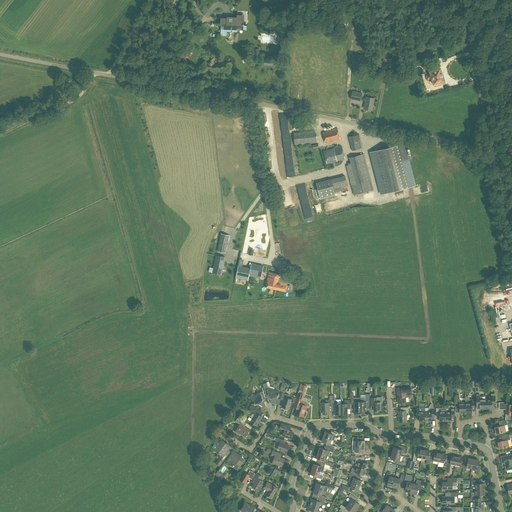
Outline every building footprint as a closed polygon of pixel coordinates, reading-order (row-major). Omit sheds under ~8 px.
[(237,32),(237,29),(246,29),(247,12),(237,12),(237,17),(225,17),(225,18),(221,18),(220,36),(227,36),(227,31),(237,32)] [(387,62),(387,63),(382,63),(382,67),(389,67),(389,70),(393,69),(396,69),(396,66),(393,66),(393,63),(389,63),(389,62),(392,62),(392,59),(383,59),(383,62),(387,62)] [(429,72),(430,74),(426,76),(427,80),(431,78),(433,85),(434,84),(435,87),(444,84),(443,82),(444,81),(442,77),(443,76),(442,73),(441,73),(440,69),(429,72)] [(361,101),(362,93),(352,91),(350,100),(361,101)] [(372,110),(374,98),(366,97),(365,106),(366,106),(366,109),(372,110)] [(325,143),(340,139),(337,128),(322,132),(325,143)] [(314,131),(308,132),(293,134),(295,146),(316,143),(314,131)] [(352,151),(362,148),(358,134),(349,137),(352,151)] [(381,194),(414,185),(404,144),(370,152),(381,194)] [(327,164),(345,159),(342,146),(323,151),(327,164)] [(353,195),(373,190),(363,154),(349,158),(351,164),(346,166),(353,195)] [(320,199),(335,195),(333,189),(347,186),(345,176),(316,184),(320,199)] [(291,225),(298,223),(295,212),(288,214),(291,225)] [(229,236),(221,234),(218,251),(226,253),(229,236)] [(225,257),(216,256),(213,273),(221,275),(225,257)] [(263,266),(257,265),(256,271),(250,269),(249,276),(257,278),(258,274),(261,274),(263,266)] [(250,269),(250,268),(238,266),(236,278),(248,280),(249,276),(250,269)] [(269,272),(266,287),(285,291),(287,283),(280,281),(280,280),(281,275),(269,272)] [(267,383),(262,384),(263,388),(267,399),(270,400),(271,404),(273,404),(275,404),(278,405),(280,399),(277,398),(278,395),(279,395),(277,391),(274,390),(274,388),(270,386),(268,386),(267,383)] [(411,388),(405,388),(397,388),(398,403),(406,403),(405,396),(411,395),(411,388)] [(302,392),(299,390),(298,392),(294,407),(297,408),(295,414),(303,417),(305,410),(306,410),(308,403),(302,402),(304,394),(302,393),(302,392)] [(264,408),(266,406),(264,402),(266,400),(263,391),(260,392),(257,393),(253,400),(254,404),(255,404),(262,408),(264,408)] [(289,409),(292,399),(287,398),(288,395),(282,393),(280,399),(283,400),(281,407),(289,409)] [(479,394),(476,394),(476,403),(479,403),(479,408),(479,409),(485,409),(485,399),(482,399),(482,396),(479,396),(479,394)] [(465,413),(465,403),(461,403),(461,401),(459,401),(459,395),(456,395),(456,407),(459,407),(459,413),(465,413)] [(341,414),(341,404),(337,404),(337,401),(335,400),(335,396),(331,396),(331,400),(332,406),(334,406),(335,414),(341,414)] [(465,403),(465,413),(471,412),(471,406),(474,406),(474,399),(469,399),(469,397),(468,396),(465,396),(465,403)] [(489,399),(485,399),(485,409),(492,409),(492,405),(491,403),(494,403),(494,397),(491,397),(491,396),(489,396),(489,399)] [(360,411),(360,402),(360,397),(353,398),(354,399),(351,399),(351,405),(354,405),(354,411),(360,411)] [(360,402),(360,411),(366,411),(366,404),(369,404),(369,398),(366,398),(366,397),(360,397),(360,402)] [(380,410),(380,403),(382,403),(382,397),(370,398),(371,404),(371,406),(374,406),(374,410),(380,410)] [(329,406),(332,406),(331,400),(326,400),(326,403),(321,403),(321,411),(323,411),(323,414),(329,414),(329,406)] [(341,404),(341,414),(347,414),(347,406),(350,406),(349,400),(344,400),(344,404),(341,404)] [(425,411),(425,421),(431,421),(431,415),(434,415),(434,408),(431,404),(428,408),(428,411),(425,411)] [(454,415),(454,406),(448,406),(448,411),(445,411),(445,421),(451,421),(451,415),(454,415)] [(400,408),(400,411),(398,411),(399,422),(406,422),(406,413),(408,413),(408,407),(400,408)] [(419,421),(425,421),(425,411),(425,407),(416,407),(416,415),(419,415),(419,421)] [(445,421),(445,411),(445,408),(436,408),(436,415),(439,415),(439,421),(445,421)] [(256,426),(262,417),(261,416),(263,413),(256,409),(252,414),(254,415),(250,422),(256,426)] [(237,417),(235,421),(240,424),(235,431),(239,434),(240,433),(244,437),(249,430),(244,427),(247,423),(237,417)] [(496,434),(506,432),(504,425),(507,425),(506,420),(504,420),(499,421),(500,426),(494,427),(496,434)] [(279,428),(284,430),(282,436),(291,439),(293,433),(287,430),(288,427),(281,424),(279,428)] [(325,432),(323,437),(331,439),(333,440),(336,433),(331,431),(330,433),(325,432)] [(502,436),(503,441),(498,442),(499,449),(509,447),(508,440),(510,440),(509,434),(502,436)] [(330,444),(331,439),(323,437),(321,442),(327,443),(326,446),(333,449),(334,446),(330,444)] [(287,452),(289,445),(282,443),(283,440),(276,438),(275,441),(280,442),(277,448),(287,452)] [(355,446),(365,446),(365,441),(359,441),(359,438),(352,438),(352,440),(355,440),(355,446)] [(217,440),(212,448),(215,450),(218,452),(218,453),(220,454),(222,455),(215,463),(219,467),(229,453),(226,450),(229,447),(221,441),(220,443),(217,440)] [(392,453),(401,455),(401,452),(406,454),(407,451),(408,448),(401,446),(399,445),(398,448),(394,447),(392,453)] [(317,453),(325,455),(327,450),(329,451),(330,448),(325,446),(324,449),(319,447),(317,453)] [(365,446),(355,446),(355,451),(352,451),(352,454),(359,454),(359,451),(365,452),(365,451),(366,451),(366,450),(366,447),(366,446),(365,446)] [(422,458),(423,449),(418,448),(418,450),(415,450),(414,455),(412,461),(415,462),(416,457),(422,458)] [(429,464),(430,461),(430,458),(427,458),(429,450),(423,449),(422,458),(427,459),(426,464),(429,464)] [(284,463),(285,460),(284,459),(278,457),(279,453),(272,451),(271,456),(274,457),(272,463),(277,465),(278,464),(281,465),(283,463),(284,463)] [(438,462),(440,452),(435,451),(433,459),(430,458),(430,461),(433,462),(433,461),(438,462)] [(445,471),(447,461),(444,461),(446,454),(440,452),(438,462),(444,463),(442,469),(445,469),(445,471)] [(316,458),(317,458),(316,461),(315,461),(325,464),(332,467),(333,464),(328,462),(329,460),(327,459),(328,456),(325,455),(317,453),(316,458)] [(399,461),(401,455),(392,453),(390,458),(396,460),(396,463),(403,465),(404,462),(399,461)] [(230,464),(230,463),(237,468),(244,459),(237,454),(234,458),(231,456),(227,462),(230,464)] [(502,463),(504,463),(506,470),(511,468),(511,454),(501,457),(502,463)] [(455,465),(457,456),(451,455),(450,462),(447,461),(445,471),(448,472),(449,465),(450,464),(455,465)] [(463,468),(464,465),(461,464),(462,457),(457,456),(455,465),(460,466),(460,467),(463,468)] [(357,466),(365,469),(367,464),(362,462),(362,457),(356,457),(355,460),(356,460),(355,463),(358,464),(357,466)] [(472,468),(473,459),(468,458),(467,465),(464,465),(463,468),(463,471),(466,471),(467,467),(472,468)] [(480,468),(477,467),(479,460),(473,459),(472,468),(471,470),(476,471),(476,473),(479,474),(480,468)] [(325,464),(315,461),(314,464),(314,463),(312,469),(320,471),(322,472),(324,467),(325,464)] [(365,470),(365,469),(357,466),(356,469),(352,468),(351,471),(350,473),(357,476),(358,473),(363,475),(364,474),(364,475),(366,474),(367,471),(366,470),(365,470)] [(320,471),(312,469),(310,474),(314,475),(313,478),(321,481),(322,476),(318,474),(320,471)] [(250,470),(248,474),(244,472),(240,480),(245,483),(248,477),(252,479),(255,473),(250,470)] [(392,487),(395,478),(389,476),(390,472),(387,471),(386,478),(389,479),(387,486),(392,487)] [(251,482),(254,484),(252,487),(259,491),(262,485),(261,484),(263,481),(260,479),(262,476),(256,473),(251,482)] [(348,476),(350,477),(348,481),(351,483),(360,485),(361,480),(356,479),(357,476),(350,473),(348,476)] [(397,489),(399,482),(402,482),(404,475),(401,474),(400,479),(395,478),(392,487),(397,489)] [(403,483),(406,484),(404,491),(410,492),(413,484),(410,483),(412,476),(406,474),(403,483)] [(463,481),(463,478),(443,479),(443,482),(442,482),(441,482),(441,485),(442,486),(442,489),(452,488),(452,485),(456,485),(456,481),(463,481)] [(413,484),(410,492),(416,494),(418,487),(421,488),(423,481),(417,479),(415,484),(413,484)] [(475,489),(484,489),(484,483),(478,483),(478,480),(471,480),(471,489),(475,489)] [(323,491),(326,492),(328,487),(332,488),(333,485),(321,481),(320,484),(316,483),(315,488),(323,491)] [(264,487),(269,490),(266,495),(271,498),(277,488),(267,482),(264,487)] [(313,493),(312,496),(319,498),(325,500),(326,497),(321,495),(322,494),(324,495),(326,492),(323,491),(315,488),(313,493)] [(478,498),(483,498),(483,495),(484,495),(484,489),(475,489),(475,492),(471,492),(471,498),(472,498),(478,498)] [(442,504),(454,504),(454,497),(458,497),(458,495),(463,495),(463,492),(458,492),(450,493),(450,497),(442,497),(442,504)] [(349,503),(356,508),(359,504),(353,500),(355,497),(350,494),(348,496),(352,499),(349,503)] [(325,500),(319,498),(312,496),(311,499),(309,504),(319,507),(320,504),(323,505),(325,500)] [(474,507),(484,507),(484,502),(483,502),(483,498),(478,498),(472,498),(472,502),(474,502),(474,507)] [(241,510),(244,511),(252,511),(255,508),(251,505),(251,506),(245,502),(241,510)] [(352,511),(353,511),(356,508),(349,503),(346,508),(341,504),(339,507),(341,508),(346,511),(350,511),(351,511),(352,511)]
